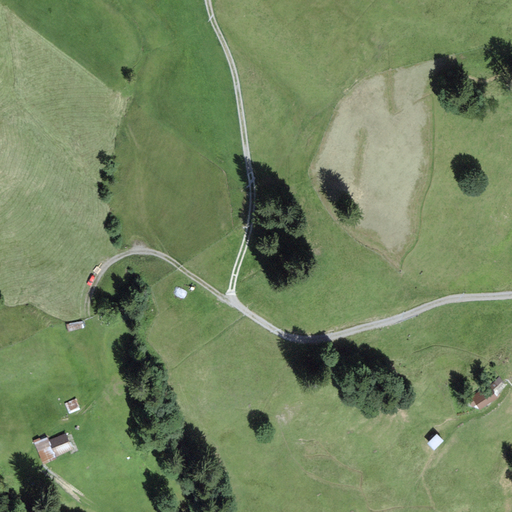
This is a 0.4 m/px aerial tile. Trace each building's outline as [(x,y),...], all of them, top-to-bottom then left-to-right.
[(490,384),(468,397),(473,406),(477,403),(480,408),(498,397),(506,385),(499,377),(492,383),(490,384)] [(76,398),(65,403),(69,413),(80,408),(76,398)] [(66,432),(49,440),(56,457),(74,449),(66,432)] [(444,439),(437,432),(427,441),(435,448),(444,439)] [(56,457),(49,440),(47,436),(34,442),(43,462),(56,457)]
